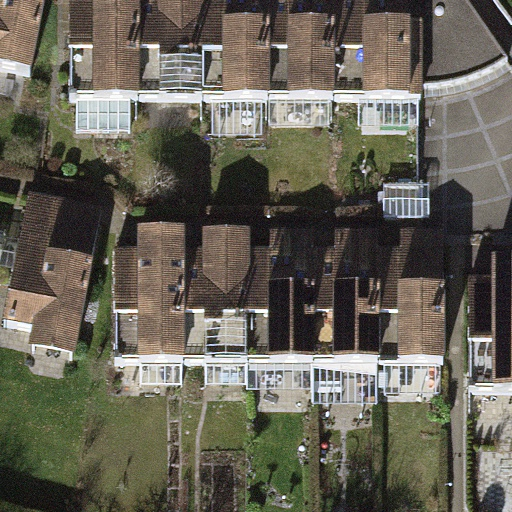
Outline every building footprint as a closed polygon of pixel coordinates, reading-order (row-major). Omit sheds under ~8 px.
[(33,0),(0,0),(0,81),(19,85),(33,0)] [(73,0),(75,112),(412,109),(410,0),(73,0)] [(98,215),(10,198),(0,248),(0,340),(70,354),(98,215)] [(152,243),(114,244),(116,389),(432,386),(431,241),(406,241),(354,241),(281,242),(218,243),(152,243)] [(511,268),(506,269),(465,269),(467,412),(511,411),(511,268)]
